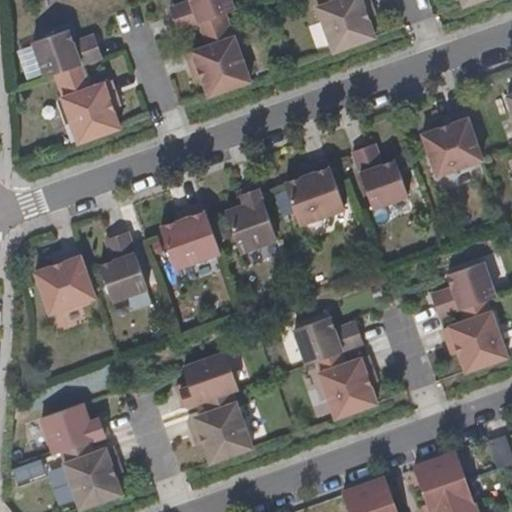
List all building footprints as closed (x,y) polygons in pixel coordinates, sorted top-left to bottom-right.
[(174,14),(196,7),(193,0),(172,8),(174,14)] [(174,14),(180,29),(201,21),(228,12),(231,11),(236,9),(233,0),(193,0),(196,7),(174,14)] [(337,0),(319,7),(335,50),(377,36),(367,7),(373,5),(371,0),(337,0)] [(201,21),(201,22),(209,45),(236,35),(228,12),(201,21)] [(83,62),(104,55),(99,40),(78,49),(75,42),(71,29),(35,41),(47,75),(56,72),(83,62)] [(78,49),(99,40),(97,34),(75,42),(78,49)] [(204,76),(211,95),(252,80),(236,35),(209,45),(188,53),(194,68),(200,66),(204,76)] [(56,72),(64,96),(92,87),(83,62),(56,72)] [(204,76),(200,66),(194,68),(197,79),(204,76)] [(64,96),(80,141),(122,126),(112,97),(118,94),(113,79),(92,87),(64,96)] [(485,159),(468,110),(452,117),(454,123),(443,127),(424,134),(439,175),(485,159)] [(441,120),(443,127),(454,123),(452,117),(441,120)] [(377,143),(370,145),(378,166),(385,164),(377,143)] [(378,166),(370,145),(354,151),(374,208),(410,195),(397,159),(385,164),(378,166)] [(347,208),(329,159),(314,165),(316,172),(306,175),(287,182),(301,224),(347,208)] [(316,172),(314,165),(304,169),(306,175),(316,172)] [(244,190),(249,203),(242,205),(228,210),(242,252),(278,239),(259,184),(244,190)] [(244,190),(238,192),(242,205),(249,203),(244,190)] [(177,268),(224,251),(206,203),(190,209),(192,216),(181,219),(162,226),(177,268)] [(192,216),(190,209),(179,213),(181,219),(192,216)] [(149,287),(129,231),(114,236),(122,257),(115,260),(102,264),(114,300),(149,287)] [(122,257),(114,236),(108,238),(115,260),(122,257)] [(98,296),(81,247),(64,254),(67,260),(56,264),(37,271),(52,312),(98,296)] [(64,254),(54,258),(56,264),(67,260),(64,254)] [(489,299),(494,298),(482,262),(449,274),(454,288),(456,294),(435,301),(440,316),(461,309),(489,299)] [(454,288),(433,295),(435,301),(456,294),(454,288)] [(493,312),(489,299),(461,309),(465,321),(493,312)] [(465,321),(444,328),(450,344),(457,341),(460,352),(467,371),(508,356),(493,312),(465,321)] [(343,350),(365,342),(359,328),(338,335),(336,329),(331,316),(296,328),(308,362),(316,359),(343,350)] [(357,321),(336,329),(338,335),(359,328),(357,321)] [(457,341),(450,344),(453,354),(460,352),(457,341)] [(316,359),(321,372),(348,362),(343,350),(316,359)] [(233,389),(237,387),(225,352),(185,366),(190,380),(193,387),(180,391),(185,406),(203,399),(233,389)] [(348,362),(321,372),(337,417),(378,402),(371,383),(368,373),(374,371),(369,355),(348,362)] [(378,381),(374,371),(368,373),(371,383),(378,381)] [(193,387),(190,380),(177,385),(180,391),(193,387)] [(233,389),(203,399),(208,412),(237,401),(233,389)] [(42,416),(55,452),(61,449),(102,435),(109,432),(104,417),(91,422),(88,415),(83,401),(42,416)] [(253,446),(237,401),(208,412),(189,418),(195,434),(201,431),(205,442),(212,461),(253,446)] [(101,410),(88,415),(91,422),(104,417),(101,410)] [(205,442),(201,431),(195,434),(198,444),(205,442)] [(107,447),(102,435),(61,449),(66,462),(107,447)] [(511,454),(506,438),(490,443),(499,469),(511,464),(511,454)] [(66,462),(82,507),(123,493),(116,473),(113,463),(119,460),(114,445),(107,447),(66,462)] [(454,456),(414,470),(429,511),(477,511),(458,454),(454,456)] [(123,471),(119,460),(113,463),(116,473),(123,471)] [(397,511),(386,480),(343,495),(349,511),(397,511)]
